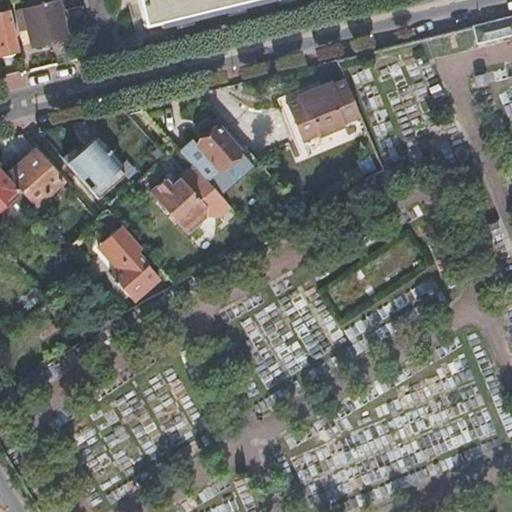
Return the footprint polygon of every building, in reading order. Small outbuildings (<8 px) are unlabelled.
[(69,37),(60,0),(16,10),(20,29),(27,27),(32,45),(69,37)] [(138,0),(144,24),(243,0),(138,0)] [(82,5),(66,9),(74,40),(89,36),(82,5)] [(0,52),(19,49),(11,9),(0,11),(0,52)] [(511,18),(474,28),(478,45),(511,36),(511,18)] [(343,123),(359,116),(344,81),(333,86),(332,83),(321,87),(322,90),(308,96),(307,93),(296,97),(297,100),(286,105),(300,141),(317,134),(318,137),(344,126),(343,123)] [(207,181),(240,152),(218,126),(185,156),(194,167),(207,181)] [(121,165),(98,139),(80,154),(68,165),(98,198),(121,178),(115,170),(121,165)] [(166,158),(159,149),(153,155),(160,163),(166,158)] [(76,150),(64,160),(68,165),(80,154),(76,150)] [(7,176),(35,208),(63,182),(35,151),(7,176)] [(207,181),(217,193),(250,163),(240,152),(207,181)] [(207,181),(194,167),(171,187),(164,179),(150,193),(186,234),(204,218),(217,218),(229,206),(217,193),(207,181)] [(0,206),(16,192),(0,173),(0,206)] [(99,247),(103,252),(126,231),(122,227),(99,247)] [(118,269),(110,275),(133,302),(159,279),(137,254),(142,249),(126,231),(103,252),(118,269)]
